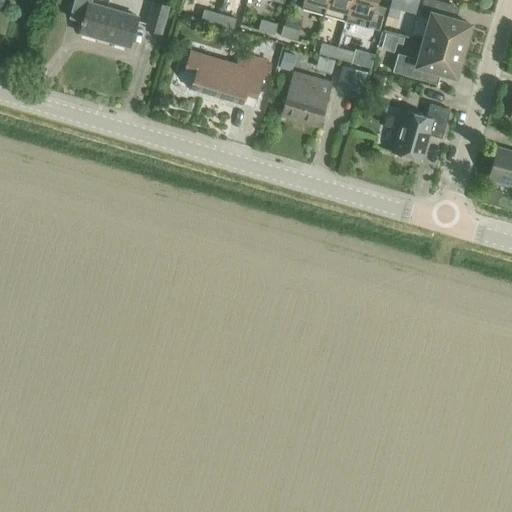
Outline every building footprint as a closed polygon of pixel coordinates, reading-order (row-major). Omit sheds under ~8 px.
[(90,5),(90,0),(74,0),(70,18),(83,22),(79,34),(128,48),(135,24),(136,19),(104,9),(90,5)] [(303,0),(301,9),(323,15),(327,0),(303,0)] [(327,0),(323,15),(345,21),(351,0),(327,0)] [(351,0),(345,21),(379,31),(386,8),(380,6),(375,5),(375,0),(351,0)] [(390,0),(389,7),(415,14),(418,0),(390,0)] [(430,20),(423,43),(461,54),(470,24),(456,21),(449,19),(451,12),(453,6),(432,0),(423,0),(418,16),(430,20)] [(154,3),(147,28),(147,29),(161,33),(168,7),(154,3)] [(200,22),(216,27),(219,16),(203,11),(200,22)] [(219,16),(216,27),(232,31),(235,20),(219,16)] [(274,35),(277,24),(261,20),(258,30),(274,35)] [(296,41),(300,31),(283,26),(280,37),(296,41)] [(382,44),(381,49),(393,52),(396,43),(402,44),(403,38),(385,33),(382,44)] [(398,54),(393,72),(431,83),(433,77),(434,71),(440,73),(455,77),(461,54),(423,43),(418,60),(398,54)] [(318,55),(333,60),(336,49),(321,45),(318,55)] [(336,49),(333,60),(350,64),(353,53),(336,49)] [(236,64),(190,50),(185,68),(195,72),(190,88),(243,104),(246,95),(256,98),(268,60),(240,52),(236,64)] [(350,65),(369,71),(373,56),(354,51),(350,65)] [(283,53),(280,63),(289,66),(292,55),(283,53)] [(360,99),(367,72),(343,65),(335,92),(360,99)] [(331,82),(310,76),(294,71),(282,115),(319,125),(331,82)] [(372,74),(367,92),(379,95),(384,77),(372,74)] [(427,139),(428,135),(434,137),(441,139),(450,110),(430,104),(426,116),(404,110),(392,152),(421,160),(427,139)] [(511,152),(497,149),(488,179),(511,186),(511,152)]
